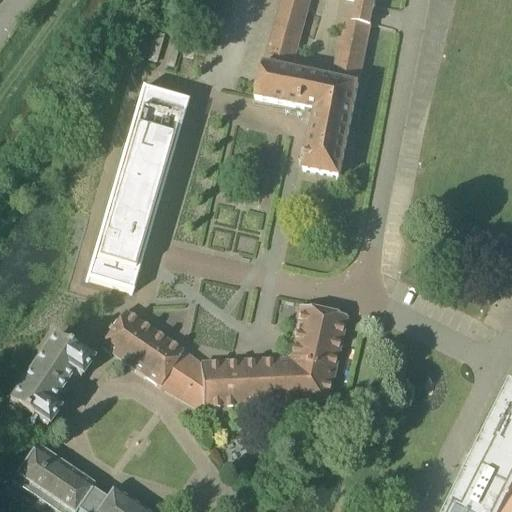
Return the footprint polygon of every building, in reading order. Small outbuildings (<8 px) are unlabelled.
[(376,0),(344,0),(343,4),(353,6),(349,26),(341,25),(329,85),(290,76),(310,0),(282,0),(255,101),(315,113),(303,173),(339,179),(376,0)] [(200,108),(155,91),(85,279),(130,296),(200,108)] [(288,362),(199,367),(199,412),(202,414),(325,408),(336,360),(346,319),(299,309),(288,362)] [(199,412),(199,367),(123,314),(100,350),(159,390),(199,412)] [(90,366),(75,356),(52,341),(8,406),(46,431),(57,415),(49,410),(71,377),(79,382),(90,366)] [(501,511),(511,490),(511,385),(510,384),(445,511),(501,511)] [(95,488),(35,447),(14,476),(15,477),(10,484),(52,511),(144,511),(111,489),(103,502),(91,494),(95,488)] [(511,511),(511,490),(501,511),(511,511)]
